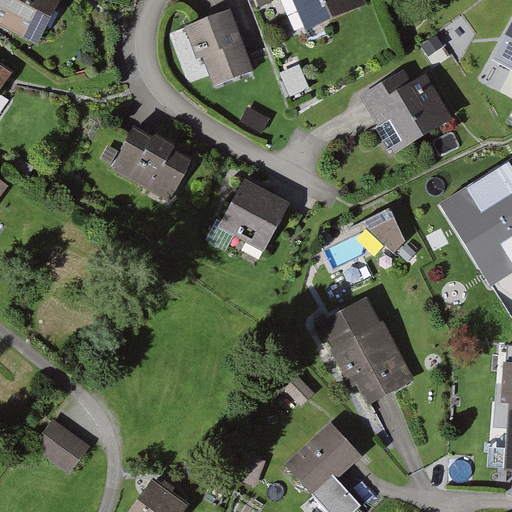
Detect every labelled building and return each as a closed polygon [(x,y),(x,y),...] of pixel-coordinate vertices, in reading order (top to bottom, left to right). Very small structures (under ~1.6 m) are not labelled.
[(64,0),(2,0),(0,5),(0,30),(39,50),(64,0)] [(362,0),(292,0),(306,33),(366,9),(362,0)] [(196,26),(190,29),(214,90),(254,74),(230,13),(196,26)] [(511,28),(482,79),(511,96),(511,28)] [(114,61),(115,32),(88,33),(88,66),(94,96),(121,91),(114,61)] [(309,88),(300,66),(281,74),(290,96),(309,88)] [(0,96),(13,76),(0,67),(0,96)] [(398,79),(360,101),(368,115),(393,157),(454,121),(428,77),(405,90),(398,79)] [(269,120),(249,109),(239,127),(259,138),(269,120)] [(135,139),(115,178),(170,207),(192,166),(174,157),(177,152),(157,141),(153,148),(135,139)] [(511,159),(440,205),(511,320),(511,159)] [(288,213),(292,208),(279,201),(247,183),(219,234),(264,259),(270,248),(288,213)] [(0,201),(8,191),(0,184),(0,201)] [(286,256),(304,222),(288,213),(270,248),(286,256)] [(389,214),(364,226),(390,254),(408,246),(389,214)] [(385,401),(413,387),(369,300),(320,324),(353,391),(357,389),(367,410),(385,401)] [(506,472),(511,472),(511,365),(503,365),(501,405),(509,406),(506,472)] [(298,378),(277,401),(296,418),(317,395),(298,378)] [(33,450),(70,478),(92,450),(55,422),(33,450)] [(313,502),(360,459),(331,426),(283,469),(313,502)] [(251,457),(242,483),(259,489),(268,463),(251,457)] [(186,511),(188,510),(152,484),(131,511),(186,511)]
